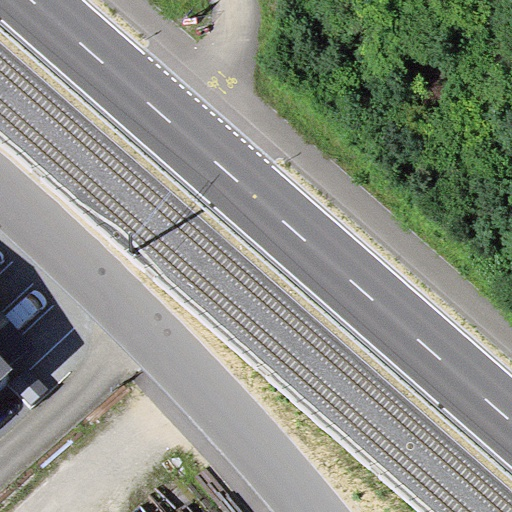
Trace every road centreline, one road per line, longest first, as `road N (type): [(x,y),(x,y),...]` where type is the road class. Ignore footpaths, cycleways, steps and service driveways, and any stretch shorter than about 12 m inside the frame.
road 1 (primary): [(31,0),(511,418)]
road 2 (unclassified): [(0,185),(135,317),(310,511)]
road 3 (track): [(174,122),(210,81),(235,19),(230,0)]
